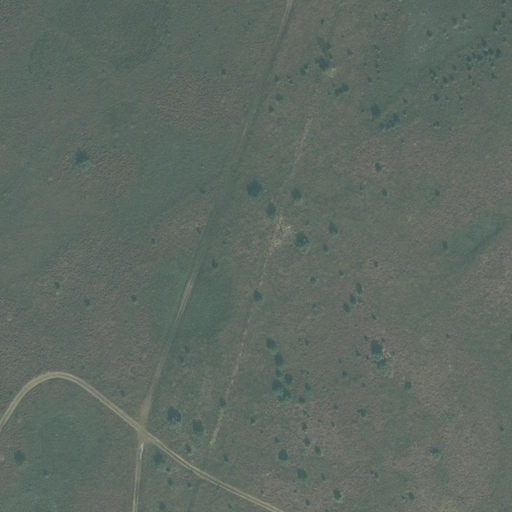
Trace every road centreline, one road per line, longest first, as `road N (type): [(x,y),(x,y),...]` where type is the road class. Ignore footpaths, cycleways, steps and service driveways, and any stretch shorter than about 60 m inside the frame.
road 1 (track): [(135,511),(143,418),(289,0)]
road 2 (track): [(0,425),(22,393),(61,376),(192,470),(267,511)]
